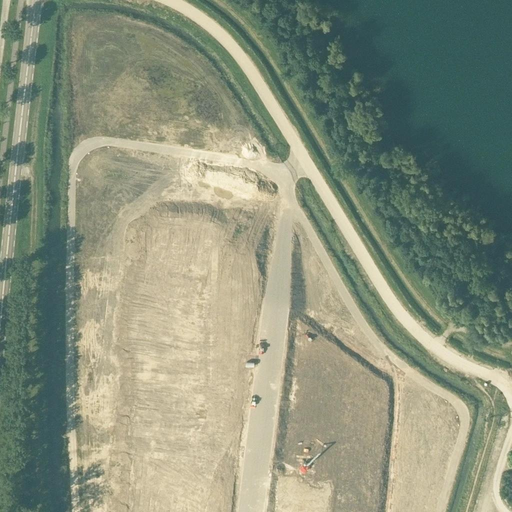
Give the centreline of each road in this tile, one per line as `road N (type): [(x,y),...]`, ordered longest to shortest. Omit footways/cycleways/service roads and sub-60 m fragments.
road 1 (unclassified): [(511,396),(448,357),(403,316),(239,57),(197,15),(167,0)]
road 2 (tertiary): [(0,324),(35,0)]
